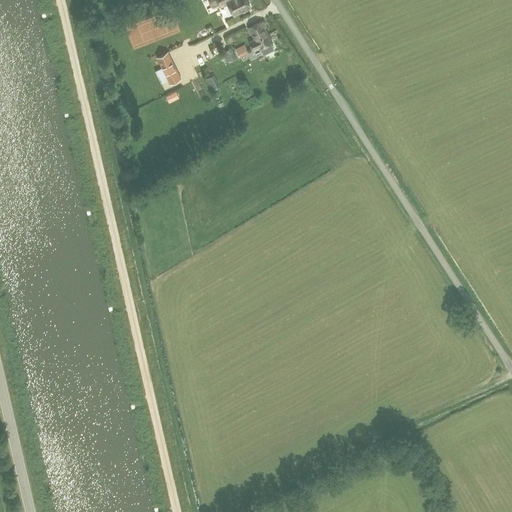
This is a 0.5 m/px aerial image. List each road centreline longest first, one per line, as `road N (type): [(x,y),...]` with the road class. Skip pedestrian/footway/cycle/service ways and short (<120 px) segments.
road 1 (track): [(60,0),(177,511)]
road 2 (unclassified): [(511,367),(275,0)]
road 3 (unclassified): [(29,511),(0,379)]
